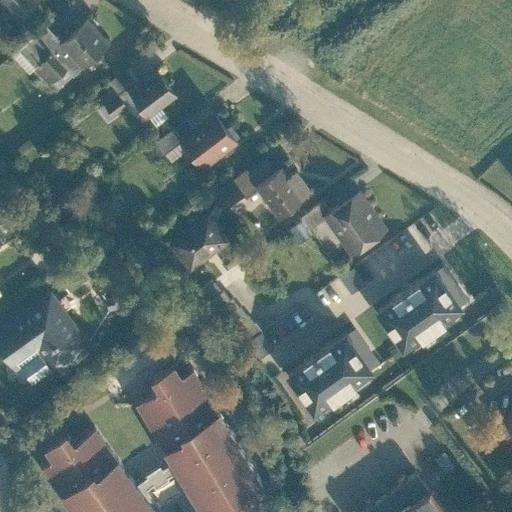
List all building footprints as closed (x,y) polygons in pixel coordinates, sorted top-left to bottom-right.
[(0,0),(0,2),(13,17),(31,0),(0,0)] [(75,71),(108,37),(88,17),(63,41),(54,51),(67,64),(75,71)] [(63,41),(46,25),(21,51),(37,66),(30,72),(46,87),(67,64),(54,51),(63,41)] [(137,80),(128,67),(108,83),(116,94),(102,105),(111,116),(133,99),(125,89),(137,80)] [(146,118),(174,96),(153,68),(137,80),(125,89),(133,99),(146,118)] [(199,165),(232,138),(211,113),(194,128),(179,139),(199,165)] [(194,128),(184,116),(152,140),(161,152),(179,139),(194,128)] [(315,190),(299,168),(287,177),(279,167),(255,185),(259,190),(279,217),(315,190)] [(242,170),(213,194),(231,214),(259,190),(255,185),(242,170)] [(387,233),(358,191),(329,213),(356,255),(387,233)] [(329,213),(320,201),(299,217),(307,229),(329,213)] [(232,238),(211,210),(169,241),(190,269),(232,238)] [(435,265),(375,306),(402,344),(462,302),(435,265)] [(229,299),(217,283),(201,295),(213,311),(229,299)] [(86,345),(47,289),(0,321),(0,352),(13,371),(39,353),(51,369),(86,345)] [(345,327),(285,369),(312,408),(373,366),(345,327)] [(245,511),(241,504),(258,488),(182,359),(151,378),(155,386),(135,400),(202,511),(156,511),(97,425),(72,442),(64,433),(44,445),(47,455),(35,464),(72,511),(245,511)] [(511,433),(511,410),(501,419),(511,433)] [(452,465),(435,437),(425,443),(442,471),(452,465)] [(446,511),(417,471),(359,511),(446,511)]
